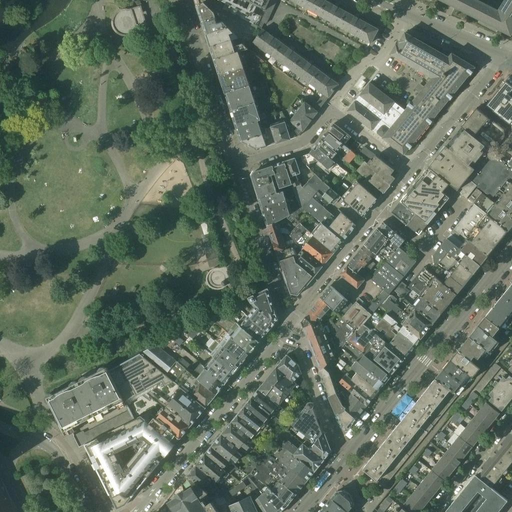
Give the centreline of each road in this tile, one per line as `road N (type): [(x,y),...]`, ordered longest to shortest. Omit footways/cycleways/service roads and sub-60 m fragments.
road 1 (residential): [(343,459),(511,251)]
road 2 (residential): [(288,324),(141,511)]
road 3 (residential): [(416,163),(465,203),(429,248),(380,208)]
road 4 (residential): [(237,165),(184,0)]
road 5 (residential): [(380,208),(288,324)]
road 6 (residential): [(343,459),(288,324)]
road 7 (residential): [(511,412),(433,511)]
road 8 (residential): [(275,283),(237,165)]
road 9 (residential): [(332,109),(394,37),(403,12)]
